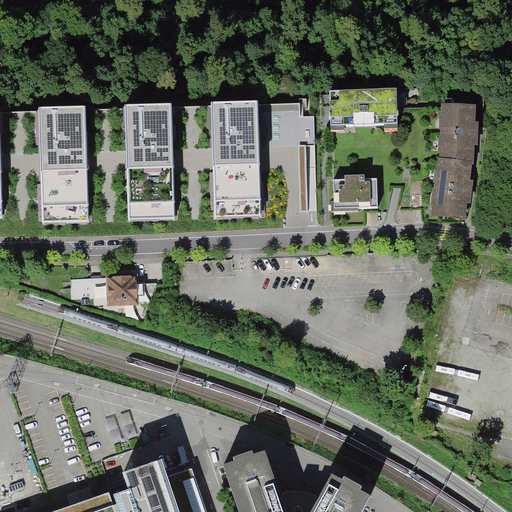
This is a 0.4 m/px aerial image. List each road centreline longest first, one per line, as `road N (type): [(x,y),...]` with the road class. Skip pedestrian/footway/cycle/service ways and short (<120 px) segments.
road 1 (residential): [(511,242),(450,232),(0,247)]
road 2 (track): [(446,0),(385,13),(77,6),(0,15)]
